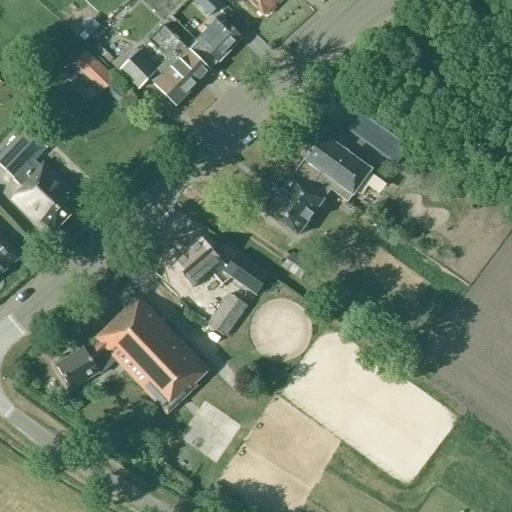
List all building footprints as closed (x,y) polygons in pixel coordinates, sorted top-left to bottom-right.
[(216,0),(191,0),(208,17),(221,4),(216,0)] [(246,0),(263,16),(278,0),(246,0)] [(221,18),(221,17),(221,16),(196,42),(218,63),(242,38),(221,18)] [(155,85),(176,106),(210,71),(163,25),(148,41),(167,60),(156,71),(137,52),(119,70),(139,89),(148,79),(155,85)] [(80,117),(95,133),(106,123),(91,107),(80,117)] [(68,190),(71,188),(43,162),(41,164),(36,160),(46,147),(26,127),(0,154),(0,166),(23,188),(13,199),(38,223),(40,220),(53,233),(82,202),(68,190)] [(321,134),(303,160),(292,177),(323,199),(330,190),(347,202),(371,170),(321,134)] [(291,177),(291,176),(265,212),(297,236),(323,200),(323,199),(292,177),(291,177)] [(0,273),(19,258),(0,235),(0,273)] [(201,238),(174,261),(195,286),(222,262),(201,238)] [(268,275),(236,252),(222,272),(254,294),(268,275)] [(283,266),(300,277),(309,264),(292,253),(283,266)] [(229,295),(207,324),(225,337),(246,307),(229,295)] [(95,338),(100,343),(88,354),(83,348),(55,365),(71,390),(99,372),(101,374),(115,360),(166,414),(196,386),(194,383),(208,371),(138,297),(95,338)]
